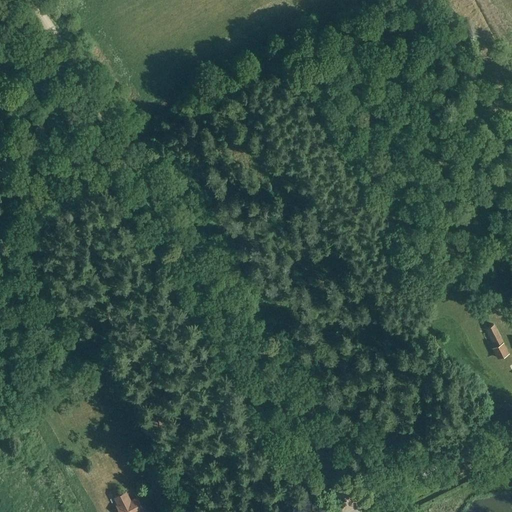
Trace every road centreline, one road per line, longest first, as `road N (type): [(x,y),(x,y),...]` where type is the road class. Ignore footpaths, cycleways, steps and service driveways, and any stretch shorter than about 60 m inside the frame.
road 1 (track): [(30,0),(353,511)]
road 2 (tertiary): [(511,433),(357,511)]
road 3 (track): [(511,455),(401,511)]
